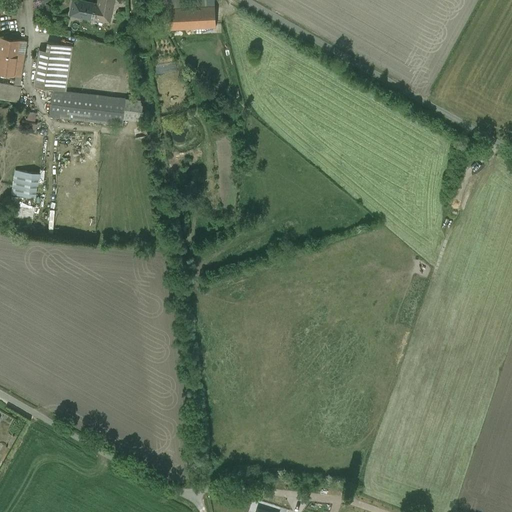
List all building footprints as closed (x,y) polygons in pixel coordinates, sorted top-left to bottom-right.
[(73,0),(70,16),(111,24),(115,0),(73,0)] [(215,26),(213,0),(187,0),(188,6),(191,6),(192,28),(205,27),(215,26)] [(191,6),(188,6),(168,8),(169,18),(170,29),(172,28),(172,36),(185,35),(185,28),(192,28),(191,6)] [(2,35),(0,44),(0,52),(24,56),(27,39),(2,35)] [(153,100),(78,92),(83,42),(60,40),(59,46),(50,46),(46,85),(64,87),(61,114),(151,123),(153,100)] [(0,70),(21,74),(24,56),(0,52),(0,70)] [(48,128),(49,111),(40,111),(40,119),(33,119),(33,128),(48,128)] [(53,194),(54,169),(24,168),(23,193),(53,194)] [(47,214),(48,195),(35,194),(34,213),(47,214)] [(272,219),(265,221),(268,232),(276,230),(272,219)]
